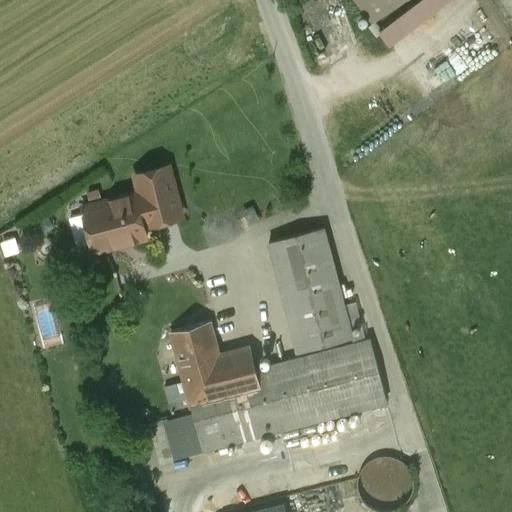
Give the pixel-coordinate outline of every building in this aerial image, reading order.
[(356,0),(372,21),(399,0),(356,0)] [(449,166),(476,149),(457,117),(387,159),(397,177),(440,151),(449,166)] [(168,166),(135,175),(139,192),(148,224),(181,215),(168,166)] [(139,192),(83,207),(94,251),(146,237),(143,225),(148,224),(139,192)] [(323,227),(268,242),(297,350),(352,335),(323,227)] [(219,353),(210,320),(170,331),(184,380),(190,404),(191,406),(260,388),(255,367),(256,367),(250,345),(249,345),(249,346),(219,353)] [(260,388),(191,406),(203,450),(386,402),(369,337),(354,341),(256,367),(255,367),(260,388)] [(184,380),(165,385),(171,409),(190,404),(184,380)] [(384,455),(380,455),(375,457),(370,459),(368,461),(365,464),(361,468),(359,473),(358,477),(357,479),(357,484),(358,487),(358,490),(359,493),(361,496),(362,499),(364,502),(367,504),(369,506),(372,508),(377,510),(382,511),(387,511),(393,510),(396,509),(399,508),(402,506),(405,504),(407,501),(409,498),(411,494),(413,490),(413,487),(414,483),(413,479),(413,476),(412,473),(410,470),(409,467),(406,464),(402,460),(398,457),(393,456),(389,455),(384,455)]
